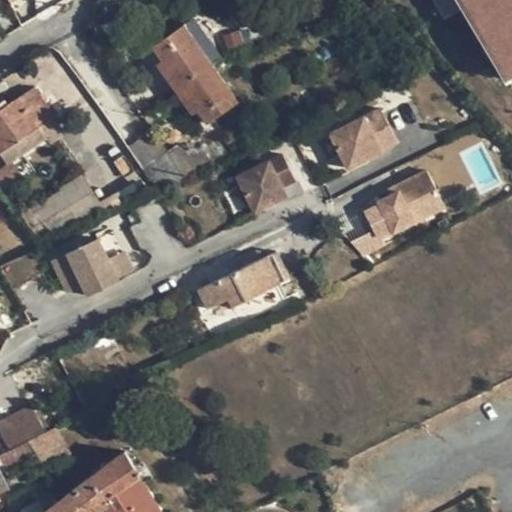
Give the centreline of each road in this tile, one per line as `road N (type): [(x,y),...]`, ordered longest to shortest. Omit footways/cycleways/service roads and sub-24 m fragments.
road 1 (residential): [(0,358),(298,211)]
road 2 (unknown): [(511,455),(406,511)]
